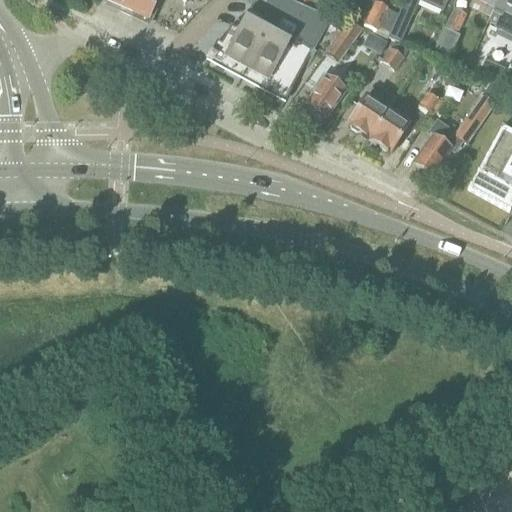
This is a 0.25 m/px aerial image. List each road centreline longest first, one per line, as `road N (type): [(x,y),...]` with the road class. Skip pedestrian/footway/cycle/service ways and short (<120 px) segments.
road 1 (primary): [(32,204),(258,222),(324,237),(511,312)]
road 2 (primary): [(511,276),(279,188),(52,162)]
road 3 (residential): [(382,183),(325,172),(148,78)]
road 4 (residential): [(148,78),(80,41),(17,54)]
